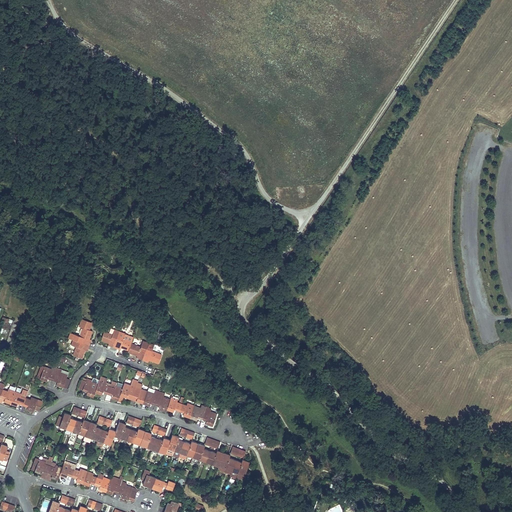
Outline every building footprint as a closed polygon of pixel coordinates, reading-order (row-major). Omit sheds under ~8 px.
[(92,331),(89,330),(92,323),(82,319),(79,327),(83,328),(80,336),(70,333),(68,338),(73,340),(89,345),(90,342),(87,340),(88,339),(89,339),(90,339),(92,331)] [(110,346),(114,347),(120,331),(114,330),(113,334),(104,331),(101,340),(109,343),(109,344),(110,342),(112,342),(110,346)] [(128,351),(131,343),(133,338),(125,335),(125,334),(120,331),(114,347),(117,349),(119,345),(121,346),(120,348),(121,348),(128,351)] [(89,345),(73,340),(71,345),(76,347),(73,355),(82,359),(85,351),(85,350),(83,349),(84,348),(88,349),(89,345)] [(139,358),(142,360),(149,343),(143,341),(141,347),(131,343),(128,351),(128,352),(137,356),(138,356),(138,354),(140,355),(139,358)] [(162,355),(152,351),(154,345),(149,343),(142,360),(146,361),(147,358),(149,358),(148,360),(149,360),(158,364),(162,355)] [(55,373),(50,371),(51,369),(44,366),(40,378),(47,381),(48,378),(49,379),(53,380),(55,373)] [(62,370),(57,368),(55,373),(53,380),(56,381),(57,382),(56,384),(63,387),(68,375),(67,375),(68,372),(62,370)] [(103,392),(107,393),(110,386),(105,384),(106,382),(107,379),(101,376),(99,380),(95,392),(102,394),(103,392)] [(93,397),(95,392),(99,380),(93,378),(92,380),(87,378),(86,381),(82,380),(79,388),(83,389),(82,390),(87,391),(86,394),(93,397)] [(132,396),(135,389),(138,383),(138,381),(133,380),(131,385),(124,383),(122,388),(120,393),(120,395),(123,396),(127,397),(128,395),(132,396)] [(136,401),(143,403),(147,391),(141,389),(140,391),(138,390),(140,384),(138,383),(135,389),(132,396),(137,398),(136,401)] [(118,400),(120,395),(120,393),(122,388),(116,386),(115,388),(110,386),(107,393),(112,395),(111,398),(118,400)] [(151,403),(155,405),(160,392),(155,390),(148,388),(147,391),(143,403),(149,406),(151,403)] [(4,401),(11,403),(15,391),(8,389),(8,391),(3,389),(0,396),(3,397),(4,398),(5,398),(4,401)] [(20,404),(23,405),(25,398),(21,396),(22,394),(15,391),(11,403),(17,406),(18,403),(20,404)] [(166,412),(167,409),(170,399),(163,397),(165,393),(160,392),(155,405),(160,406),(159,409),(166,412)] [(34,409),(39,411),(42,401),(31,397),(30,399),(25,398),(23,405),(26,406),(28,407),(27,409),(33,412),(34,409)] [(176,409),(179,411),(182,404),(179,403),(177,402),(178,400),(171,397),(170,399),(167,409),(173,412),(174,409),(176,409)] [(183,415),(189,417),(194,405),(187,403),(187,405),(182,404),(179,411),(184,412),(183,415)] [(199,418),(202,419),(205,409),(200,408),(194,405),(189,417),(196,420),(197,417),(199,418)] [(206,423),(212,426),(217,414),(210,411),(205,409),(202,419),(207,421),(206,423)] [(59,426),(66,429),(70,418),(71,415),(69,414),(65,413),(63,418),(59,416),(56,425),(60,426),(59,426)] [(70,418),(66,429),(67,429),(70,430),(72,431),(76,420),(70,418)] [(76,420),(72,431),(78,433),(82,422),(76,420)] [(82,422),(78,433),(85,436),(89,424),(82,422)] [(89,424),(85,436),(91,438),(95,427),(89,424)] [(114,435),(121,438),(125,427),(118,424),(116,431),(115,434),(114,435)] [(91,438),(98,440),(102,429),(95,427),(91,438)] [(121,438),(127,440),(131,429),(125,427),(121,438)] [(102,429),(98,440),(104,443),(108,431),(102,429)] [(127,440),(133,442),(137,431),(131,429),(127,440)] [(104,443),(110,445),(114,435),(115,434),(108,431),(104,443)] [(133,442),(139,445),(144,434),(137,431),(133,442)] [(150,436),(144,434),(139,445),(146,447),(150,436)] [(177,436),(172,434),(171,437),(170,440),(167,448),(174,450),(178,439),(179,436),(177,436)] [(156,438),(150,436),(146,447),(152,449),(156,438)] [(163,440),(156,438),(152,449),(158,452),(163,440)] [(166,438),(164,438),(163,440),(158,452),(165,454),(167,448),(170,440),(166,438)] [(184,442),(178,439),(174,450),(174,451),(180,453),(184,442)] [(191,444),(186,455),(193,457),(197,446),(198,443),(194,442),(192,441),(191,444)] [(191,444),(184,442),(180,453),(186,455),(191,444)] [(5,453),(8,446),(3,445),(1,444),(0,446),(0,447),(0,459),(3,460),(3,459),(7,461),(9,455),(5,453)] [(197,446),(193,457),(194,458),(199,460),(204,448),(197,446)] [(204,448),(199,460),(206,462),(210,451),(204,448)] [(210,451),(206,462),(212,464),(216,453),(210,451)] [(222,455),(218,466),(225,469),(229,458),(230,455),(223,452),(222,455)] [(216,453),(212,464),(218,466),(222,455),(216,453)] [(42,471),(47,472),(50,465),(51,461),(52,461),(44,458),(44,460),(39,459),(35,470),(35,471),(41,473),(42,471)] [(229,458),(225,469),(231,471),(235,460),(229,458)] [(245,460),(242,459),(241,462),(237,473),(237,474),(236,478),(242,480),(244,476),(249,461),(245,460)] [(70,467),(75,469),(76,464),(65,460),(64,462),(71,464),(70,467)] [(241,462),(235,460),(231,471),(230,474),(229,476),(236,478),(237,473),(241,462)] [(71,464),(64,462),(62,467),(59,475),(66,477),(67,474),(72,476),(75,469),(70,467),(71,464)] [(62,467),(55,465),(55,467),(50,465),(47,472),(52,474),(51,477),(58,479),(59,475),(62,467)] [(82,483),(87,470),(80,468),(79,470),(75,469),(72,476),(77,478),(76,481),(82,483)] [(142,484),(152,488),(155,477),(148,475),(150,471),(144,469),(141,478),(144,479),(144,481),(142,484)] [(93,473),(87,470),(82,483),(89,485),(90,483),(95,484),(97,477),(93,475),(93,473)] [(105,491),(110,479),(103,477),(104,475),(99,473),(97,477),(95,484),(100,486),(99,489),(105,491)] [(164,481),(155,477),(152,488),(161,491),(163,486),(166,487),(165,488),(172,491),(175,483),(168,481),(167,483),(164,482),(164,481)] [(110,479),(105,491),(112,494),(113,491),(118,493),(122,481),(117,480),(116,481),(110,479)] [(126,483),(122,481),(118,493),(122,494),(121,497),(128,499),(133,487),(126,485),(126,483)] [(337,501),(346,504),(348,498),(340,495),(337,501)] [(178,502),(174,500),(171,500),(170,503),(168,502),(166,506),(167,506),(166,506),(164,511),(166,511),(175,511),(177,509),(176,509),(175,509),(176,509),(177,509),(178,506),(177,505),(178,502)] [(57,502),(53,501),(48,511),(56,511),(58,506),(59,503),(57,502)]
